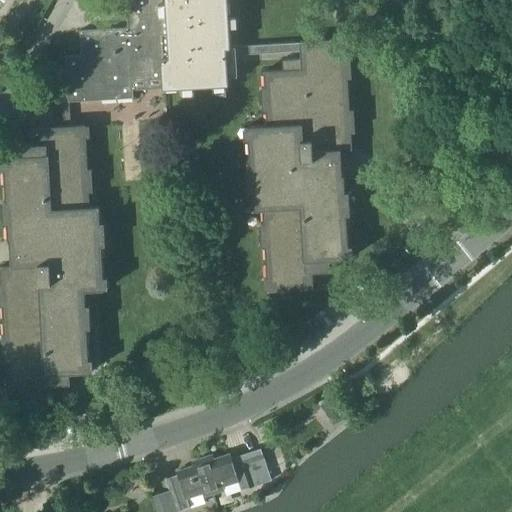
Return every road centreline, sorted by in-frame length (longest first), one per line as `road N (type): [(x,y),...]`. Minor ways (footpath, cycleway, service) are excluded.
road 1 (residential): [(38,470),(189,430),(312,373),(511,204)]
road 2 (residential): [(76,0),(0,116)]
